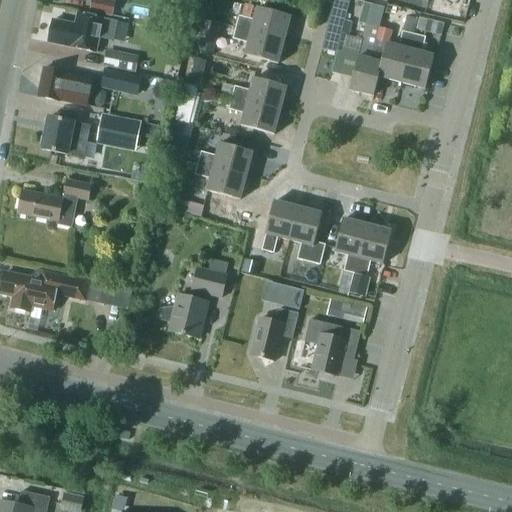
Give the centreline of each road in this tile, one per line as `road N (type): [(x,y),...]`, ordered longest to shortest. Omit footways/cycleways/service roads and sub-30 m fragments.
road 1 (unclassified): [(364,466),(483,0)]
road 2 (tertiary): [(364,466),(0,376)]
road 3 (tertiary): [(364,466),(511,502)]
